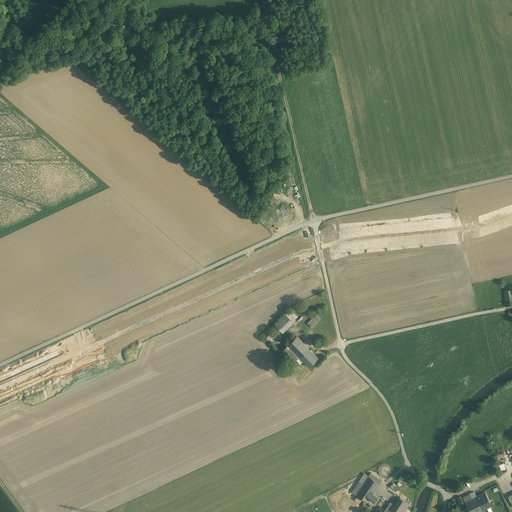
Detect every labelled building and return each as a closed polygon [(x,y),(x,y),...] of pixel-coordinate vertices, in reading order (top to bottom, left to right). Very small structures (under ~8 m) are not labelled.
[(293,322),(286,315),(279,321),(286,329),(293,322)] [(314,317),(308,323),(312,328),(318,321),(314,317)] [(286,329),(279,321),(275,325),(282,333),(286,329)] [(308,348),(297,336),(287,345),(299,357),(308,348)] [(299,357),(287,345),(280,352),(292,364),(299,357)] [(308,348),(299,357),(309,367),(318,358),(308,348)] [(382,480),(371,473),(369,476),(379,484),(382,480)] [(364,474),(352,492),(356,495),(362,487),(369,476),(364,474)] [(369,476),(362,487),(372,494),(379,484),(369,476)] [(496,482),(474,492),(476,497),(498,486),(496,482)] [(498,486),(476,497),(482,510),(504,500),(498,486)] [(372,494),(362,487),(356,495),(363,500),(366,497),(374,503),(377,498),(372,494)] [(395,505),(392,510),(395,511),(404,511),(409,504),(400,497),(395,505)] [(472,499),(465,502),(470,511),(478,511),(482,510),(476,497),(472,499)] [(390,502),(383,511),(388,511),(391,509),(392,510),(395,505),(390,502)]
